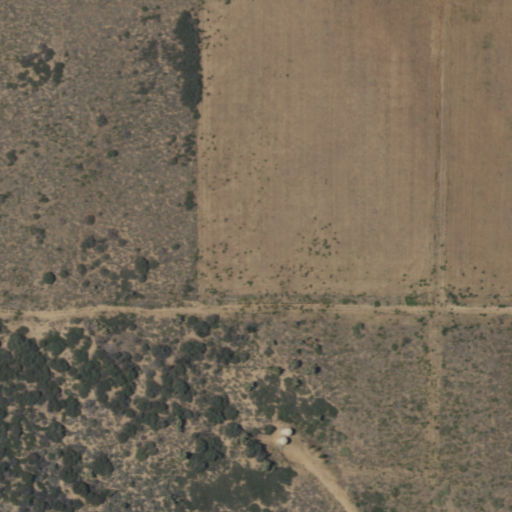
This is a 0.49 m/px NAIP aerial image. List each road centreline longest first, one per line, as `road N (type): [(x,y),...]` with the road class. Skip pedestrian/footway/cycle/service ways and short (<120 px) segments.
road 1 (track): [(511,308),(0,305)]
road 2 (track): [(38,305),(211,430),(284,511)]
